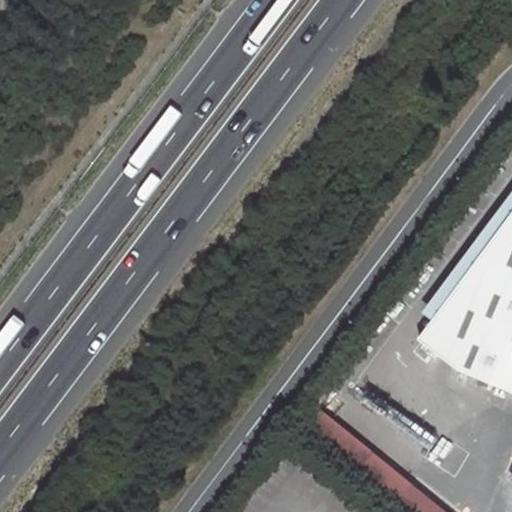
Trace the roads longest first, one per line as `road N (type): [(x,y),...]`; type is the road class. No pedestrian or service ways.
road 1 (motorway): [(0,443),(334,0)]
road 2 (unclassified): [(190,511),(511,82)]
road 3 (motorway): [(270,0),(0,357)]
